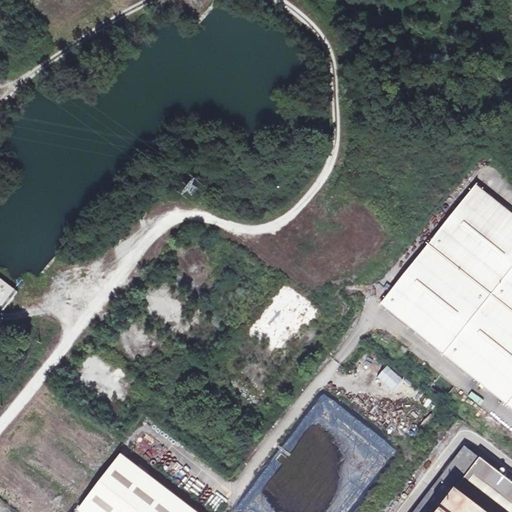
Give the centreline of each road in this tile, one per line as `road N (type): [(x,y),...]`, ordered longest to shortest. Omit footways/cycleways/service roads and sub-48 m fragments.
road 1 (track): [(282,0),(318,33),(334,64),(337,150),(320,182),(272,228),(183,214),(161,223),(0,423)]
road 2 (unknown): [(205,506),(46,395),(25,390)]
road 3 (track): [(0,85),(152,0)]
